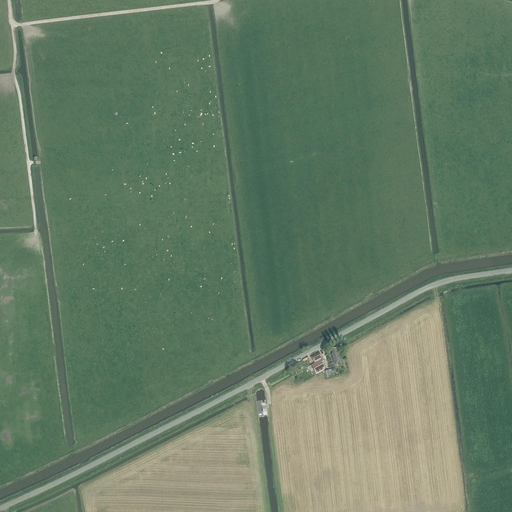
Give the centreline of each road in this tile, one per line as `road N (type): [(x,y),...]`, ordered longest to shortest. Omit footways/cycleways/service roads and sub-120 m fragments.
road 1 (unclassified): [(0,509),(422,293),(511,273)]
road 2 (track): [(36,235),(8,0)]
road 3 (track): [(215,0),(12,25)]
